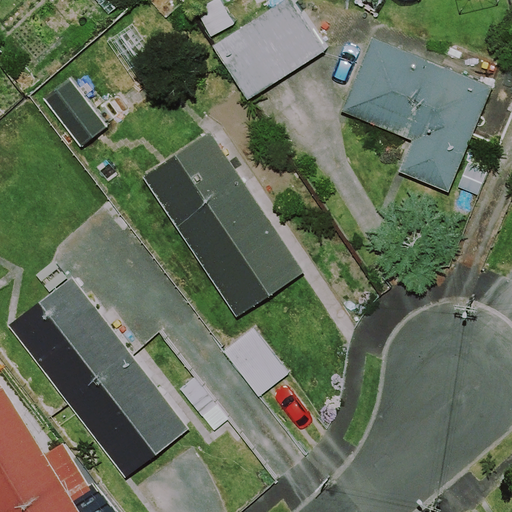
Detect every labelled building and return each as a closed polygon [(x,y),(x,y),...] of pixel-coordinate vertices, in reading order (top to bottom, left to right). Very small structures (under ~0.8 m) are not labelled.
[(324,53),(288,0),(281,0),(212,45),(249,102),(324,53)] [(163,68),(135,25),(109,42),(137,85),(163,68)] [(493,88),(373,37),(341,111),(412,141),(398,172),(449,193),(493,88)] [(128,111),(116,94),(101,105),(74,68),(34,97),(73,151),(128,111)] [(305,273),(211,131),(144,175),(237,317),(305,273)] [(126,478),(189,430),(73,278),(10,326),(126,478)] [(289,373),(253,328),(223,352),(259,397),(289,373)] [(4,388),(0,382),(0,511),(117,511),(95,482),(89,485),(64,443),(44,453),(4,388)]
